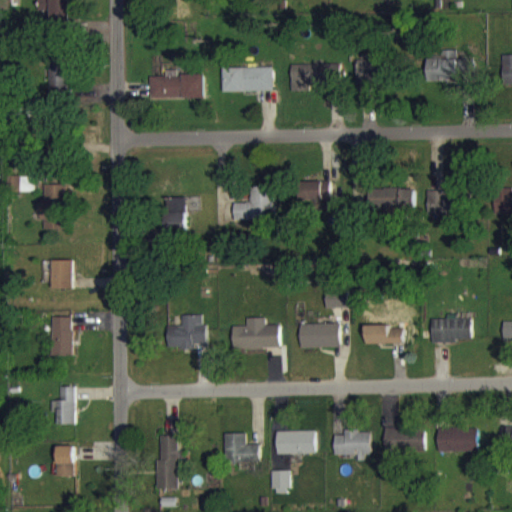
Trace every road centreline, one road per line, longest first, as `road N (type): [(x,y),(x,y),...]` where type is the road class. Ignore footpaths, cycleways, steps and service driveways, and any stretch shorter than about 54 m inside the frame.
road 1 (residential): [(116,0),(120,511)]
road 2 (residential): [(117,138),(511,128)]
road 3 (residential): [(119,390),(511,380)]
